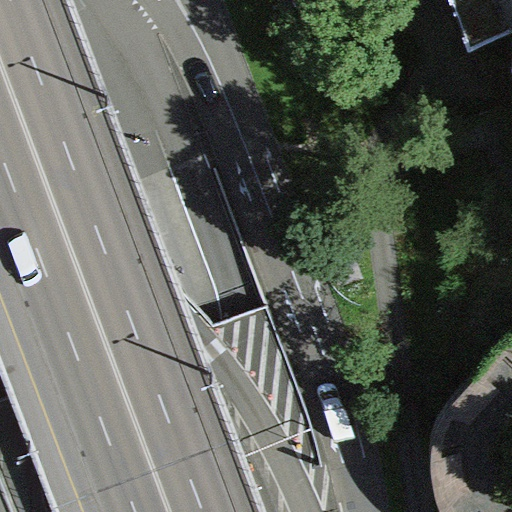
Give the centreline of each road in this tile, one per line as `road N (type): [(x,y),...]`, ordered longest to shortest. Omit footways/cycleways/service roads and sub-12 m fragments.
road 1 (secondary): [(364,511),(322,350),(189,20)]
road 2 (secondary): [(169,511),(0,58)]
